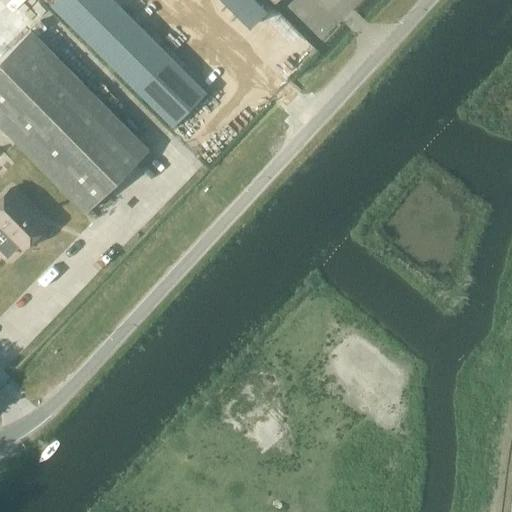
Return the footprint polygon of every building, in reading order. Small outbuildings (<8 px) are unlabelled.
[(205,93),(113,0),(60,0),(53,8),(171,127),(205,93)] [(222,0),(251,27),(269,7),(261,0),(222,0)] [(0,125),(86,212),(148,150),(30,30),(0,60),(0,125)] [(3,150),(0,152),(0,175),(1,177),(16,162),(3,150)] [(0,248),(9,258),(20,247),(22,249),(29,243),(30,244),(36,244),(42,238),(42,232),(41,231),(47,224),(12,189),(0,200),(0,248)]
